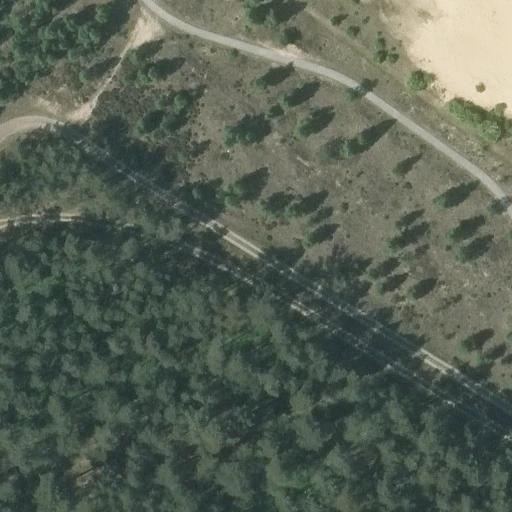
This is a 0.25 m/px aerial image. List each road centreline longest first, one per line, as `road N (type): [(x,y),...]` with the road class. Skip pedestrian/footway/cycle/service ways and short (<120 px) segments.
road 1 (track): [(0,136),(40,123),(58,127),(511,414)]
road 2 (track): [(511,436),(207,255),(88,214),(0,219)]
